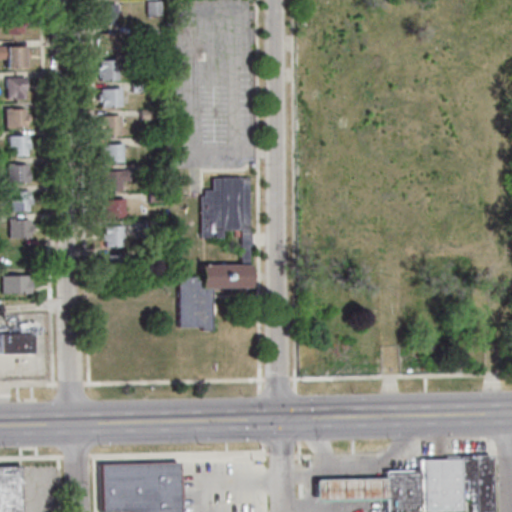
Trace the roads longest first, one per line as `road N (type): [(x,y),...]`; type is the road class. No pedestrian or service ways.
road 1 (residential): [(75,511),(57,0)]
road 2 (secondary): [(511,413),(0,425)]
road 3 (residential): [(282,511),(273,0)]
